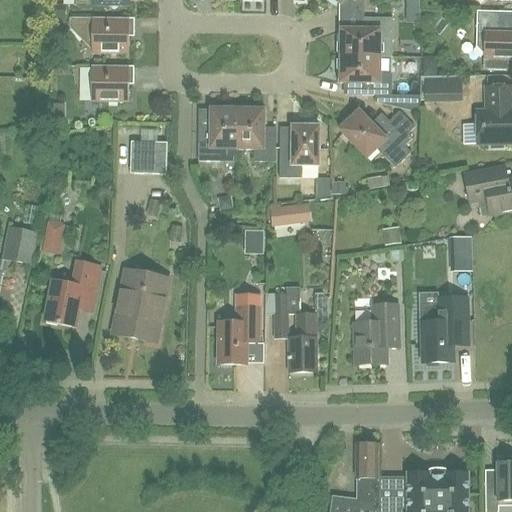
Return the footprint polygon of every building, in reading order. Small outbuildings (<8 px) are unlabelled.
[(511,13),(477,13),(477,49),(484,56),(483,72),(509,72),(509,62),(511,61),(511,13)] [(84,42),(92,42),(92,55),(129,55),(129,34),(134,34),(135,20),(71,19),(71,29),(84,42)] [(340,58),(380,58),(392,58),(393,20),(363,19),(363,31),(341,31),(340,58)] [(380,76),(380,58),(340,58),(340,85),(362,85),(362,97),(392,97),(392,76),(380,76)] [(134,68),(92,67),(91,103),(129,103),(129,82),(134,82),(134,68)] [(438,104),(437,79),(425,79),(425,104),(438,104)] [(487,113),(477,113),(478,146),(491,146),(491,150),(503,150),(503,146),(511,145),(511,88),(486,89),(487,113)] [(237,151),(238,111),(211,111),(211,133),(198,133),(198,163),(220,163),(220,151),(237,151)] [(238,111),(237,151),(254,151),(254,163),(276,163),(276,134),(264,133),(264,111),(238,111)] [(359,113),(342,129),(339,132),(367,160),(380,148),(388,156),(385,158),(395,169),(411,154),(404,148),(412,140),(408,136),(415,129),(400,113),(390,123),(385,118),(374,128),(359,113)] [(292,128),(292,129),(292,150),(280,150),(279,180),(301,180),(301,168),(319,168),(319,128),(292,128)] [(131,176),(148,176),(148,144),(131,144),(131,176)] [(148,144),(148,176),(167,177),(167,145),(148,144)] [(511,180),(509,181),(507,168),(464,176),(469,199),(481,197),(482,201),(487,200),(490,217),(511,212),(511,180)] [(272,212),(274,226),(311,221),(310,207),(272,212)] [(2,262),(15,264),(32,267),(38,235),(8,230),(2,262)] [(405,245),(405,230),(392,230),(391,245),(405,245)] [(47,255),(65,258),(68,234),(50,232),(47,255)] [(263,234),(246,234),(246,244),(263,244),(263,234)] [(73,286),(66,285),(53,282),(45,322),(57,324),(57,325),(76,329),(81,302),(94,305),(102,269),(77,264),(73,286)] [(156,345),(169,281),(126,272),(113,337),(156,345)] [(453,347),(468,347),(467,300),(439,301),(439,295),(421,295),(423,364),(454,363),(453,347)] [(288,296),(273,296),(273,317),(289,317),(288,296)] [(220,325),(219,366),(246,366),(246,365),(246,345),(246,338),(259,338),(260,309),(260,297),(238,297),(237,309),(237,325),(220,325)] [(399,350),(398,335),(397,307),(372,308),(373,326),(354,326),(356,368),(386,367),(385,351),(399,350)] [(288,340),(288,342),(289,375),(317,374),(315,316),(296,317),(296,340),(288,340)] [(330,511),(375,511),(378,497),(378,447),(356,447),(356,502),(332,498),(330,511)] [(498,511),(499,507),(511,507),(511,465),(511,462),(497,462),(497,489),(485,489),(485,511),(498,511)] [(429,476),(408,476),(407,511),(467,511),(468,476),(446,476),(446,475),(444,475),(444,476),(432,476),(432,475),(429,475),(429,476)]
